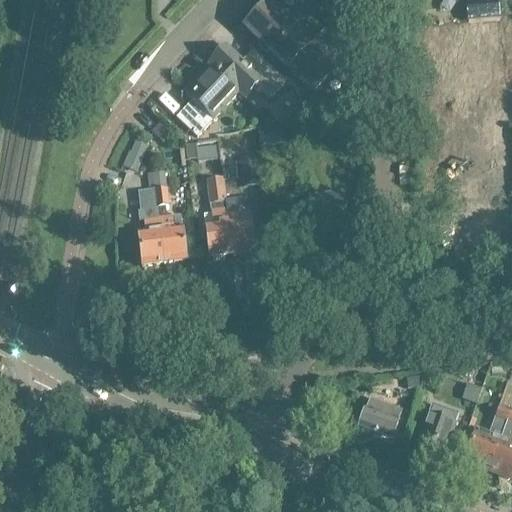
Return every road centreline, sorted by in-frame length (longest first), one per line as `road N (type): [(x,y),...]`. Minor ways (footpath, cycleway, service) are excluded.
road 1 (residential): [(402,331),(372,0)]
road 2 (secondary): [(263,447),(50,357)]
road 3 (residential): [(263,447),(290,377),(312,346),(402,331)]
road 4 (secondary): [(451,511),(263,447)]
road 5 (tertiary): [(8,511),(50,357)]
road 6 (residential): [(136,89),(223,0)]
